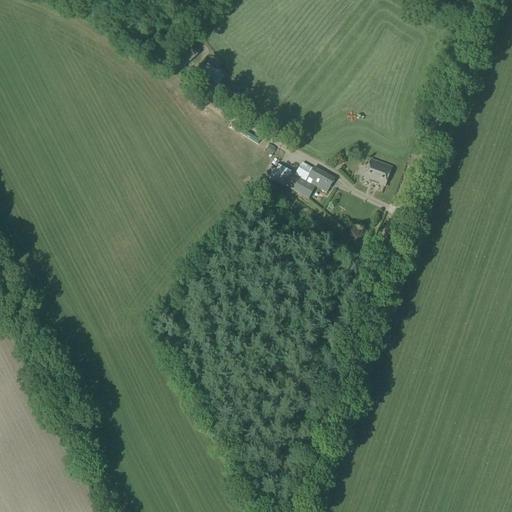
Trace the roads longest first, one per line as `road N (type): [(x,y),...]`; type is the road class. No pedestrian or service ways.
road 1 (unclassified): [(296,511),(482,0)]
road 2 (unclassified): [(117,511),(0,278)]
